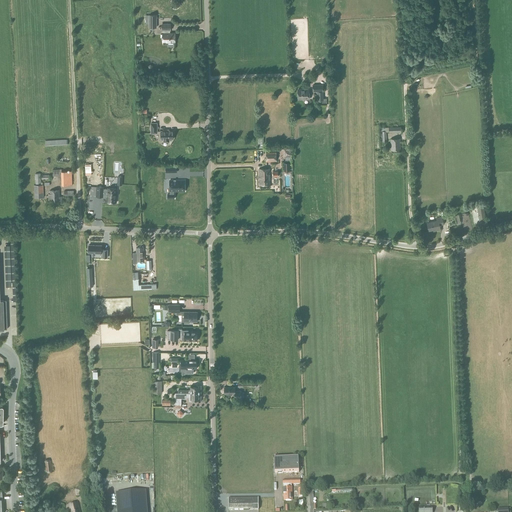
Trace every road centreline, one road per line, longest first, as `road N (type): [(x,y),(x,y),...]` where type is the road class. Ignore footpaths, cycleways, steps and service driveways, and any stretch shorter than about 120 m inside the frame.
road 1 (unclassified): [(511,225),(416,247),(298,231),(209,233)]
road 2 (unclassified): [(214,511),(209,233)]
road 3 (track): [(453,242),(464,511)]
road 4 (unknown): [(416,247),(400,0)]
road 5 (unclassified): [(209,233),(204,0)]
road 6 (residential): [(80,228),(69,0)]
road 7 (unclassified): [(12,511),(14,365),(0,349)]
road 8 (unclassified): [(209,233),(80,228)]
